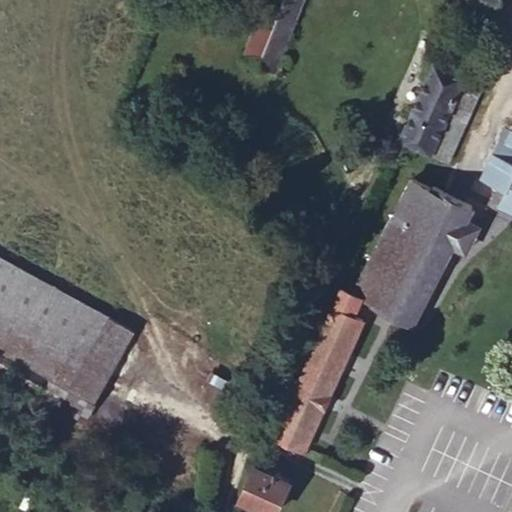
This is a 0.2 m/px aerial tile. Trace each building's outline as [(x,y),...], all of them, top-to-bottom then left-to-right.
[(241,69),(270,0),(236,0),(212,57),(241,69)] [(443,0),(472,13),(477,0),(443,0)] [(413,66),(376,145),(404,157),(413,140),(435,91),(440,79),(413,66)] [(465,90),(440,79),(435,91),(459,104),(465,90)] [(459,104),(435,91),(413,140),(437,152),(459,104)] [(511,173),(494,166),(505,143),(478,130),(454,181),(482,193),(477,203),(511,218),(511,173)] [(413,140),(404,157),(429,168),(437,152),(413,140)] [(430,219),(432,219),(439,200),(402,185),(398,190),(378,181),(323,298),(328,300),(339,306),(339,307),(379,326),(406,271),(430,219)] [(511,218),(477,203),(475,207),(511,223),(511,218)] [(445,226),(432,219),(430,219),(406,271),(414,275),(424,252),(432,255),(445,226)] [(0,358),(16,369),(1,394),(23,407),(74,321),(0,277),(0,358)] [(308,292),(242,436),(269,449),(332,315),(323,311),(328,300),(323,298),(308,292)] [(0,393),(1,394),(16,369),(0,358),(0,393)] [(227,467),(213,498),(238,511),(254,480),(227,467)]
